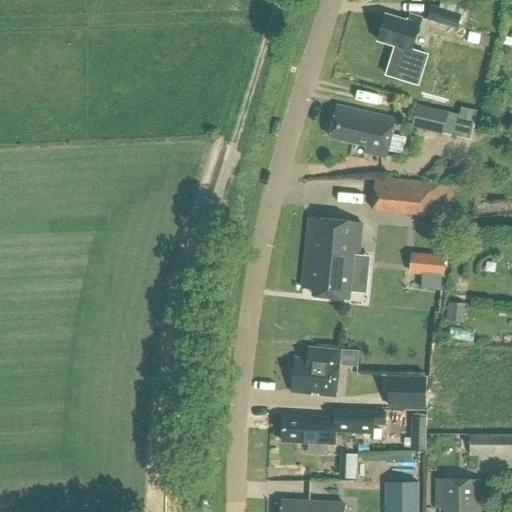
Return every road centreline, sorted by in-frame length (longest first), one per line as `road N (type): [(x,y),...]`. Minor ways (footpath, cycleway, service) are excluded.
road 1 (track): [(278,0),(202,250),(175,457),(181,511)]
road 2 (residential): [(328,0),(275,176),(242,334),(236,511)]
